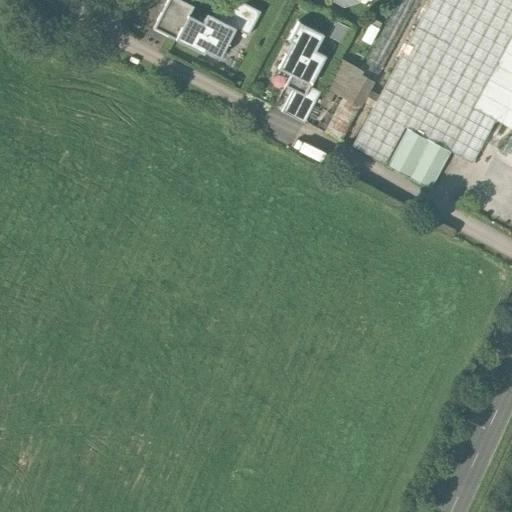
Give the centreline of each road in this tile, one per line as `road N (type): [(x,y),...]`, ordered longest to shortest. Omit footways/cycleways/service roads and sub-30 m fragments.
road 1 (residential): [(511,246),(74,23),(124,0)]
road 2 (secondary): [(511,379),(450,511)]
